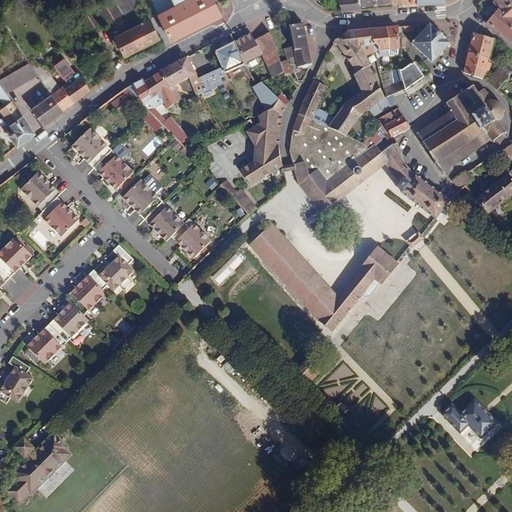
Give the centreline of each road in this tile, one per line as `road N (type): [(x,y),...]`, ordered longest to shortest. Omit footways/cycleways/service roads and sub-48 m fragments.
road 1 (secondary): [(279,0),(122,78),(42,140)]
road 2 (track): [(324,511),(511,325)]
road 3 (residential): [(0,340),(116,220)]
road 4 (residential): [(448,177),(509,136),(506,102),(455,78)]
road 5 (residential): [(285,162),(285,129),(327,24)]
road 6 (track): [(511,357),(423,249)]
road 7 (secondary): [(327,24),(462,10)]
road 8 (residential): [(455,78),(410,140),(438,177),(448,177)]
